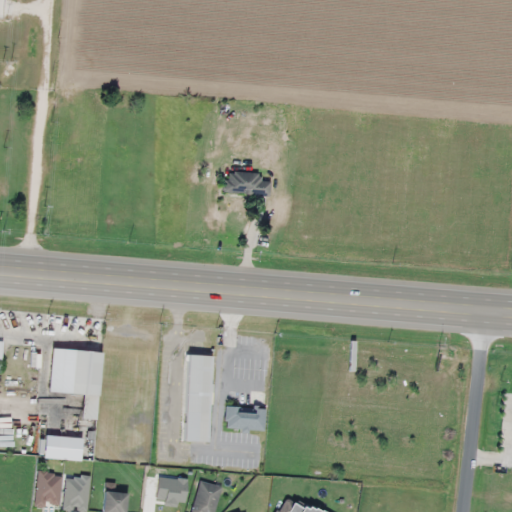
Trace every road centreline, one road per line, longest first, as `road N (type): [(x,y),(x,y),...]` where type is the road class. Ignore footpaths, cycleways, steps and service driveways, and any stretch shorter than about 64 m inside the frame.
road 1 (primary): [(511,312),(0,271)]
road 2 (residential): [(486,310),(466,511)]
